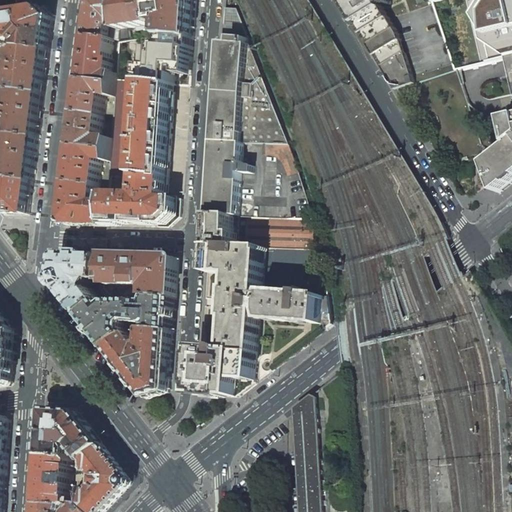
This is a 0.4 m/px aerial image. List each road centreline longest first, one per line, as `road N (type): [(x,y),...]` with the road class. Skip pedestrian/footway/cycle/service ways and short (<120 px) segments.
road 1 (secondary): [(222,446),(473,242)]
road 2 (secondary): [(324,0),(473,242)]
road 3 (residential): [(193,242),(212,0)]
road 4 (residential): [(78,0),(47,240)]
road 5 (residential): [(139,445),(184,402),(193,242)]
road 6 (residential): [(47,240),(193,242)]
